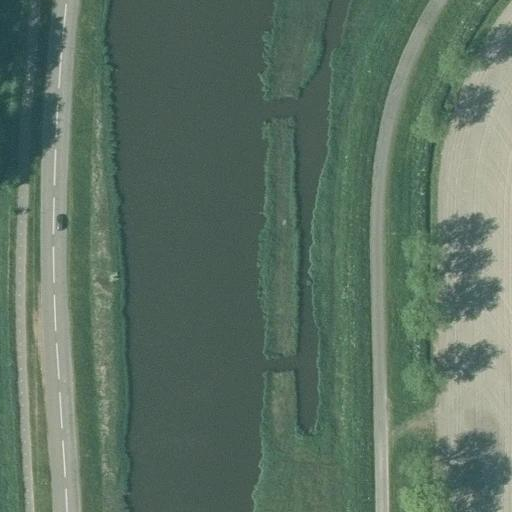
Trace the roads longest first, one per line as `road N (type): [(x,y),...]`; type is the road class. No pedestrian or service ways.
road 1 (unclassified): [(381,511),(378,187),(402,72),(440,0)]
road 2 (tertiary): [(62,511),(52,227),(66,0)]
